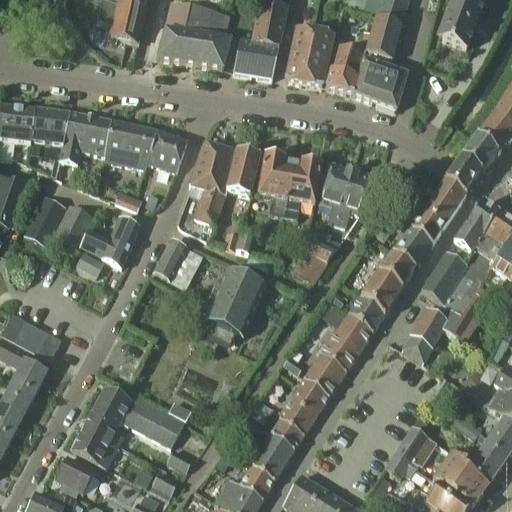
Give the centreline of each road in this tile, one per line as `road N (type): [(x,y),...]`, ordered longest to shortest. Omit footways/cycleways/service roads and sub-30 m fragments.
road 1 (residential): [(295,468),(482,194)]
road 2 (residential): [(161,232),(9,511)]
road 3 (residential): [(482,194),(420,152),(365,128),(206,101)]
road 4 (residential): [(206,101),(0,74)]
road 5 (residential): [(161,232),(8,169)]
road 6 (residential): [(206,101),(161,232)]
